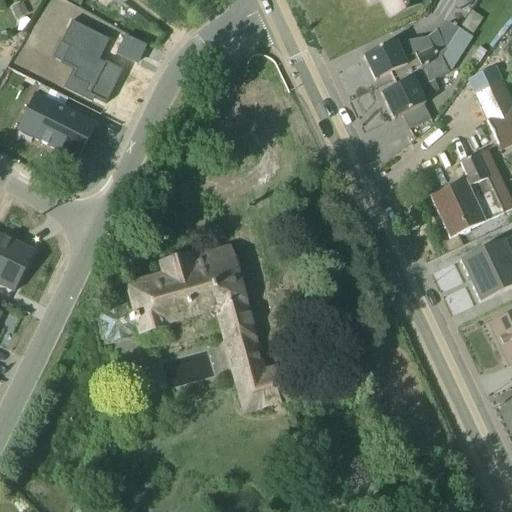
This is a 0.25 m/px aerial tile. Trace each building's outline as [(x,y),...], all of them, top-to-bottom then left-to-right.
[(105,0),(118,9),(124,0),(148,0),(150,1),(151,0),(105,0)] [(370,0),(372,3),(378,1),(387,22),(421,7),(418,0),(370,0)] [(374,84),(389,77),(392,82),(439,59),(455,35),(445,26),(424,41),(395,44),(362,59),(374,84)] [(437,95),(434,81),(447,76),(466,41),(455,35),(439,59),(392,82),(395,89),(379,97),(392,123),(427,106),(437,95)] [(142,49),(123,40),(115,56),(135,65),(142,49)] [(477,112),(496,154),(511,146),(511,98),(505,83),(470,99),(477,112)] [(76,163),(93,128),(33,97),(15,132),(33,141),(33,142),(76,163)] [(467,184),(429,201),(448,242),(511,212),(511,205),(487,152),(458,165),(467,184)] [(466,278),(469,284),(511,263),(511,237),(458,264),(465,279),(466,278)] [(0,289),(13,295),(32,255),(0,239),(0,289)] [(93,316),(101,349),(143,338),(146,349),(163,344),(160,333),(212,320),(238,420),(300,403),(291,369),(264,376),(231,250),(159,269),(163,283),(124,293),(128,306),(93,316)] [(511,289),(511,263),(469,284),(472,290),(470,291),(478,306),(511,289)] [(511,317),(489,329),(508,369),(511,367),(511,317)] [(456,511),(440,477),(419,488),(430,511),(456,511)]
